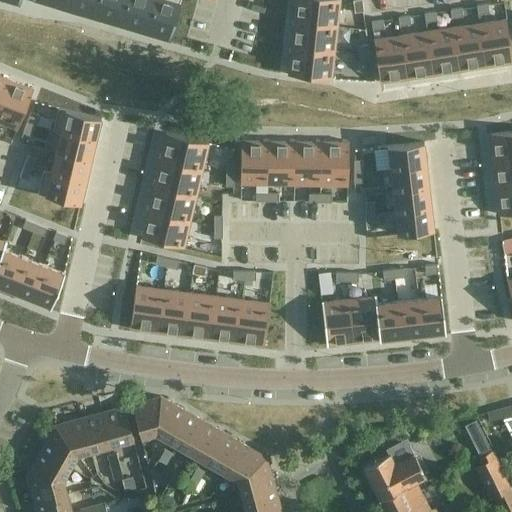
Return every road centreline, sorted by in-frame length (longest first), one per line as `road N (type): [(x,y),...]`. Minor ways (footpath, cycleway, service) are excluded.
road 1 (residential): [(60,353),(205,380),(322,385),(464,368)]
road 2 (residential): [(60,353),(113,131)]
road 3 (residential): [(440,142),(464,368)]
